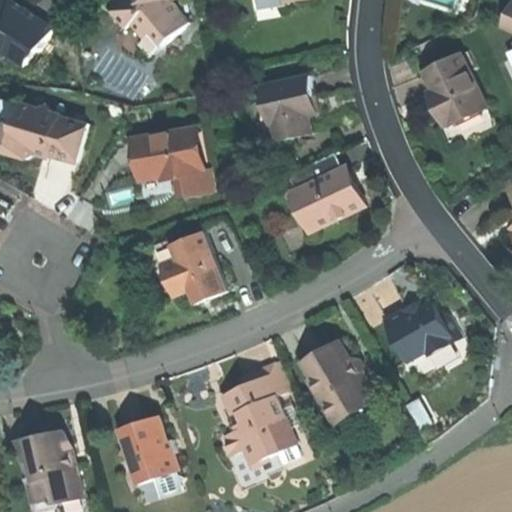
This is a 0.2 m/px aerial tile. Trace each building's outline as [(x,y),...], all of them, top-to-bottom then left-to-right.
[(42,52),(55,31),(53,26),(39,16),(25,7),(21,12),(12,11),(12,0),(0,0),(0,51),(5,55),(6,53),(27,67),(38,50),(42,52)] [(116,0),(110,6),(129,28),(135,23),(147,38),(141,43),(152,57),(192,22),(173,0),(116,0)] [(469,50),(463,53),(471,70),(478,67),(469,50)] [(471,70),(463,53),(426,70),(436,90),(431,92),(439,108),(448,126),(489,106),(471,70)] [(316,95),(312,75),(264,86),(268,106),(270,105),(274,123),(276,123),(280,141),(315,133),(311,115),(320,113),(316,95)] [(79,163),(89,125),(62,116),(62,114),(49,110),(46,105),(39,107),(21,103),(16,122),(2,130),(0,135),(0,150),(16,155),(29,159),(46,149),(50,154),(79,163)] [(203,170),(195,129),(137,140),(141,161),(144,180),(165,176),(166,179),(182,176),(204,172),(203,170)] [(299,190),(345,169),(337,153),(291,175),(299,190)] [(212,168),(203,170),(204,172),(182,176),(186,197),(217,191),(212,168)] [(349,177),(345,169),(299,190),(294,192),(304,212),(309,210),(319,229),(369,206),(358,183),(353,185),(349,177)] [(229,290),(205,231),(172,245),(177,257),(162,263),(176,296),(190,290),(196,303),(212,297),(229,290)] [(413,315),(426,308),(421,301),(409,308),(413,315)] [(446,319),(436,302),(426,308),(413,315),(409,308),(399,314),(387,321),(411,362),(430,351),(433,356),(455,343),(452,338),(461,333),(452,316),(446,319)] [(356,365),(343,342),(324,354),(305,365),(314,379),(310,381),(336,425),(379,399),(365,375),(366,366),(356,365)] [(235,416),(240,414),(279,397),(294,390),(281,362),(257,372),(243,378),(246,386),(226,395),(235,416)] [(279,397),(240,414),(244,423),(238,426),(239,429),(226,435),(234,456),(248,450),(254,464),(300,444),(279,397)] [(126,438),(141,484),(182,471),(176,452),(179,452),(175,439),(171,441),(163,417),(143,424),(127,429),(129,437),(126,438)] [(43,436),(22,441),(36,504),(57,499),(62,504),(87,498),(75,446),(66,431),(43,436)]
